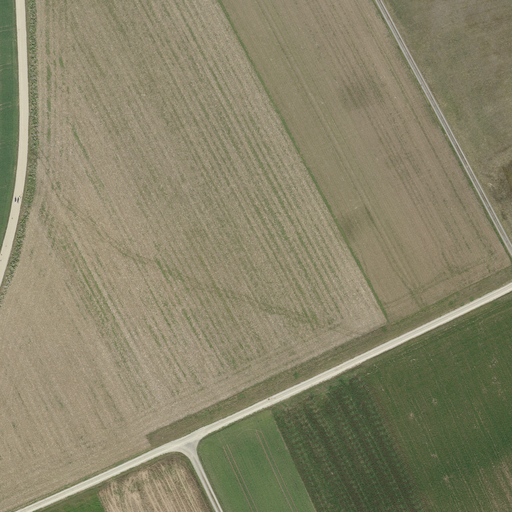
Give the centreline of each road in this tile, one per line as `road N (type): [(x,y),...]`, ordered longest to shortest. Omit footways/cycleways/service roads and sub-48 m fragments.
road 1 (track): [(511,288),(25,511)]
road 2 (track): [(377,0),(511,250)]
road 3 (track): [(0,265),(19,198),(20,0)]
